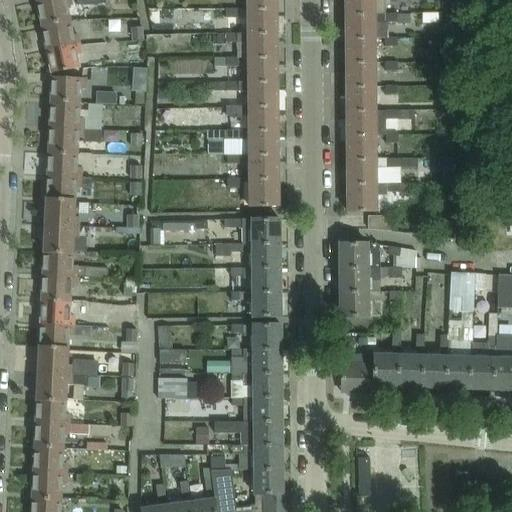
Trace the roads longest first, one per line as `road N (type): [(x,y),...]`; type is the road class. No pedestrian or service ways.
road 1 (residential): [(315,424),(317,0)]
road 2 (residential): [(315,424),(511,442)]
